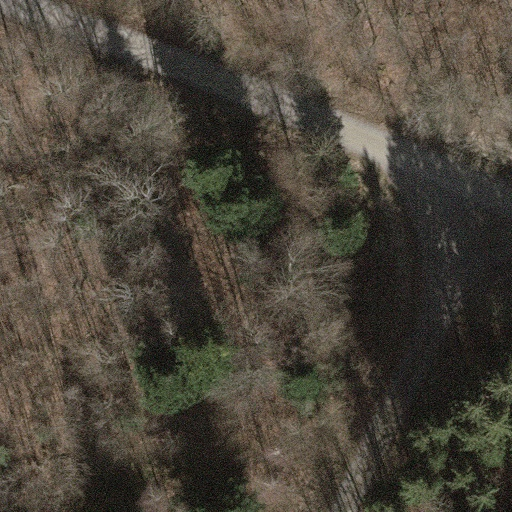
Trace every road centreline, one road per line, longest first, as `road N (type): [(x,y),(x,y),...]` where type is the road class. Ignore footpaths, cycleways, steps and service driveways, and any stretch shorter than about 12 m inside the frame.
road 1 (track): [(0,0),(511,196)]
road 2 (track): [(347,511),(480,184)]
